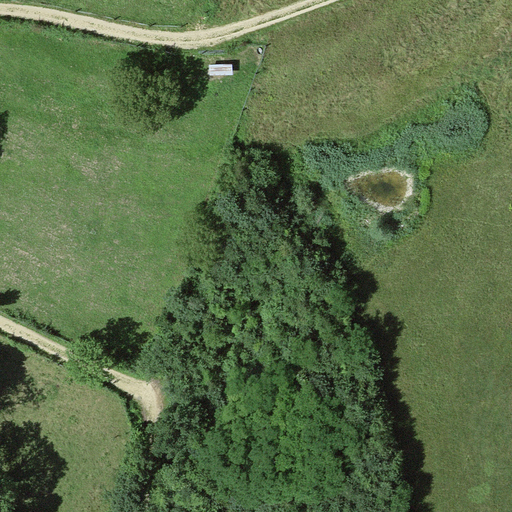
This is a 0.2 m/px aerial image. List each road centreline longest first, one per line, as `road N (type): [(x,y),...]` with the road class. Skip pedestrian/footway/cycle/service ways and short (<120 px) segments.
road 1 (track): [(318,0),(209,36),(0,8)]
road 2 (track): [(0,321),(150,395),(156,469),(139,511)]
